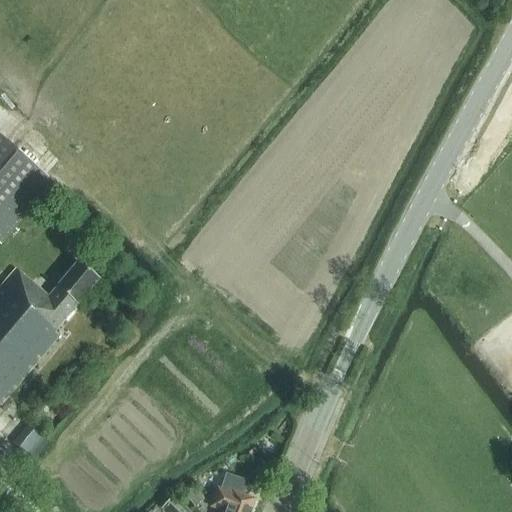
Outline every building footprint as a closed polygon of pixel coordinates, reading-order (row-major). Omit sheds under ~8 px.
[(0,243),(52,182),(0,138),(0,243)] [(46,297),(14,269),(0,286),(0,406),(59,336),(55,332),(99,280),(78,262),(46,297)] [(32,459),(47,442),(30,426),(14,443),(32,459)] [(223,481),(219,494),(215,493),(211,506),(214,507),(213,510),(217,511),(250,511),(254,500),(243,497),(247,483),(230,477),(223,481)] [(204,501),(194,487),(184,495),(195,508),(204,501)] [(188,511),(173,497),(161,509),(163,511),(188,511)]
